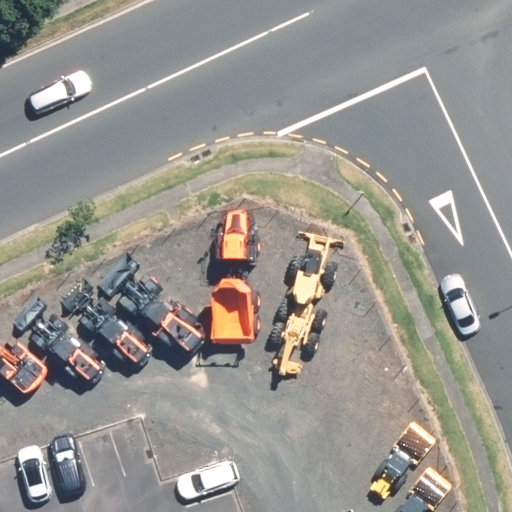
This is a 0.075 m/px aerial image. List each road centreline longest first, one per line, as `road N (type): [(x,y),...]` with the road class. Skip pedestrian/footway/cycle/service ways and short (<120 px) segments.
road 1 (secondary): [(289,0),(0,129)]
road 2 (unclassified): [(511,272),(397,0)]
